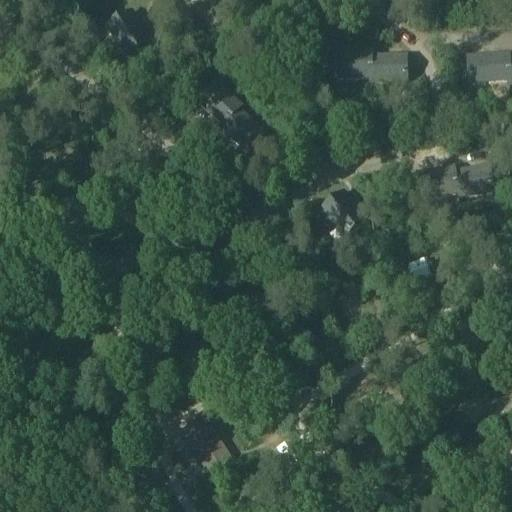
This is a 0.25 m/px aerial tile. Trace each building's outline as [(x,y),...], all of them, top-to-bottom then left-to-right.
[(104,30),(125,62),(151,46),(140,29),(137,24),(140,22),(132,11),(104,30)] [(334,83),(369,82),(373,58),(373,53),(343,54),(333,54),(334,83)] [(507,86),(511,61),(511,56),(473,58),(466,58),(468,88),(507,86)] [(394,57),(373,58),(369,82),(369,87),(409,87),(408,57),(394,57)] [(197,105),(224,128),(238,113),(241,109),(231,100),(214,86),(197,105)] [(10,95),(0,114),(0,115),(16,123),(26,103),(10,95)] [(247,120),(238,113),(224,128),(220,131),(247,155),(264,136),(247,120)] [(466,173),(455,176),(457,196),(458,201),(493,195),(489,169),(466,173)] [(457,196),(455,176),(454,171),(441,173),(419,177),(423,202),(457,196)] [(319,213),(344,243),(367,223),(354,208),(351,204),(354,201),(346,191),(319,213)] [(151,245),(166,260),(180,246),(166,231),(151,245)] [(400,283),(418,270),(406,254),(388,267),(400,283)] [(327,296),(342,315),(367,296),(352,277),(327,296)] [(210,301),(231,302),(233,280),(211,279),(210,301)] [(181,343),(191,359),(207,349),(196,333),(181,343)] [(67,349),(60,360),(78,371),(85,360),(67,349)] [(206,419),(181,434),(198,462),(223,447),(206,419)] [(302,496),(316,503),(323,489),(309,482),(302,496)]
